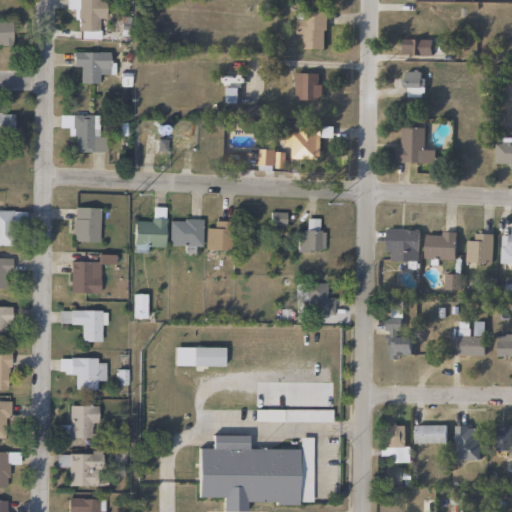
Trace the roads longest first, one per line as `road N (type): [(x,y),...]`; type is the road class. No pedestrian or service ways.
road 1 (residential): [(371,0),(363,511)]
road 2 (residential): [(42,511),(46,0)]
road 3 (residential): [(511,197),(44,177)]
road 4 (residential): [(511,395),(365,398)]
